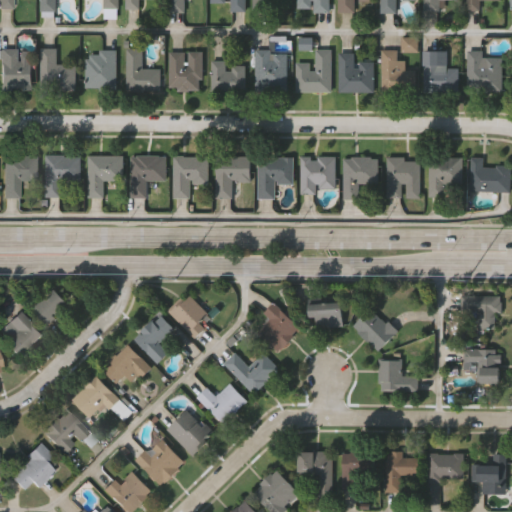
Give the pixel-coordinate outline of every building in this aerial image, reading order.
[(0,9),(0,0),(12,0),(12,9),(0,9)] [(56,0),(56,13),(40,13),(40,0),(56,0)] [(118,0),(118,9),(103,9),(103,0),(118,0)] [(139,0),(139,9),(125,9),(125,0),(139,0)] [(185,0),(185,13),(168,13),(168,0),(185,0)] [(245,0),(245,13),(231,13),(231,3),(211,3),(211,0),(245,0)] [(253,0),(289,0),(289,10),(253,10),(253,0)] [(330,0),(330,13),(300,13),(300,0),(330,0)] [(355,3),(355,14),(338,14),(338,0),(373,0),(373,3),(355,3)] [(380,0),(416,0),(416,1),(396,1),(396,14),(380,14),(380,0)] [(459,0),(459,1),(440,1),(440,12),(423,12),(423,0),(459,0)] [(500,0),(500,1),(480,1),(480,11),(466,11),(466,0),(500,0)] [(381,52),(398,52),(398,59),(411,59),(411,55),(403,55),(402,39),(418,39),(419,92),(382,92),(381,52)] [(75,65),(75,91),(40,91),(40,49),(57,49),(57,65),(75,65)] [(0,50),(31,50),(31,90),(0,90),(0,50)] [(142,71),(160,71),(160,93),(127,93),(127,50),(142,50),(142,71)] [(116,91),(86,91),(86,51),(116,51),(116,91)] [(332,51),(332,93),(296,93),(296,63),(314,63),(314,51),(332,51)] [(255,93),(255,52),(287,52),(287,93),(255,93)] [(448,52),(447,69),(458,69),(458,91),(424,91),(424,52),(448,52)] [(502,93),(467,93),(467,52),(484,52),(484,59),(502,59),(502,93)] [(203,53),(203,91),(168,91),(168,53),(203,53)] [(374,93),(339,93),(339,54),(354,54),(354,63),(374,63),(374,93)] [(245,93),(212,93),(212,63),(245,63),(245,93)] [(38,157),(38,181),(19,181),(19,198),(3,198),(3,157),(38,157)] [(80,157),(80,183),(62,183),(62,198),(45,198),(45,157),(80,157)] [(88,198),(88,157),(122,157),(122,182),(104,182),(104,198),(88,198)] [(131,157),(166,157),(166,197),(131,197),(131,157)] [(173,199),(173,157),(208,158),(208,185),(191,185),(191,199),(173,199)] [(216,200),(216,157),(250,157),(250,183),(232,183),(232,200),(216,200)] [(335,157),(335,192),(300,192),(300,157),(335,157)] [(258,200),(258,158),(293,158),(293,185),(274,185),(274,200),(258,200)] [(377,158),(377,196),(371,196),(371,189),(361,189),(361,200),(344,200),(344,158),(377,158)] [(420,199),(387,199),(387,159),(420,159),(420,199)] [(462,159),(462,198),(429,198),(429,159),(462,159)] [(470,193),(470,159),(484,159),(483,167),(511,168),(511,193),(470,193)] [(67,303),(45,325),(30,310),(52,288),(67,303)] [(212,316),(196,336),(168,314),(185,294),(212,316)] [(499,295),(499,329),(473,329),(473,295),(499,295)] [(256,334),(268,318),(263,314),(271,303),(300,325),(279,352),(256,334)] [(308,318),(308,303),(342,303),(342,327),(315,327),(315,318),(308,318)] [(353,326),(372,307),(396,331),(378,351),(353,326)] [(41,334),(19,356),(4,341),(15,330),(7,322),(18,311),(41,334)] [(160,344),(169,352),(157,363),(133,339),(158,314),(174,330),(160,344)] [(150,367),(134,383),(126,374),(117,384),(102,369),(127,344),(150,367)] [(477,384),(477,370),(463,370),(463,349),(499,349),(499,384),(477,384)] [(262,352),(279,368),(254,394),(223,364),(235,352),(249,366),(262,352)] [(378,391),(378,360),(400,360),(400,374),(418,374),(418,391),(378,391)] [(94,424),(70,400),(95,376),(119,400),(94,424)] [(196,397),(207,386),(216,396),(229,383),(245,399),(221,423),(196,397)] [(89,430),(64,456),(40,432),(65,407),(89,430)] [(166,429),(186,409),(213,435),(192,455),(166,429)] [(159,486),(135,460),(161,438),(184,464),(159,486)] [(36,487),(30,481),(21,489),(9,476),(27,459),(24,455),(38,442),(50,455),(44,461),(53,471),(36,487)] [(403,452),(403,457),(418,457),(417,474),(399,474),(399,492),(385,492),(386,451),(403,452)] [(331,452),(331,498),(317,498),(317,474),(298,474),(298,452),(331,452)] [(342,490),(342,452),(363,452),(363,490),(342,490)] [(463,453),(463,481),(427,481),(427,453),(463,453)] [(482,493),(482,482),(471,482),(471,464),(492,464),(492,454),(506,454),(505,494),(482,493)] [(269,511),(251,493),(276,470),(300,495),(281,511),(269,511)] [(150,491),(129,511),(125,511),(102,489),(112,478),(118,484),(131,472),(150,491)] [(231,511),(246,501),(254,511),(231,511)]
